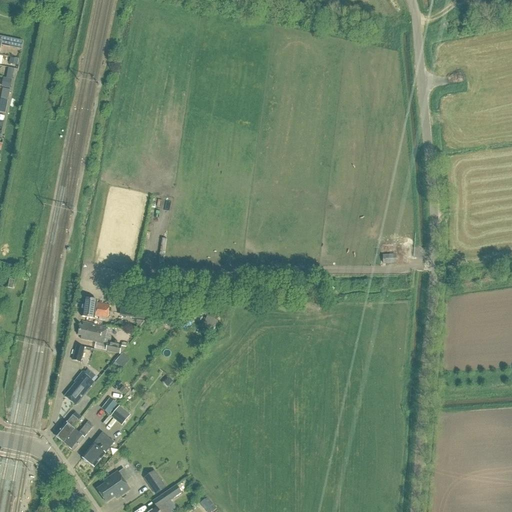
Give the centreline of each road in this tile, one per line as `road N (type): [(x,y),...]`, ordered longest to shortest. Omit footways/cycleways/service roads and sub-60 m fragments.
road 1 (unclassified): [(413,511),(434,224),(421,84)]
road 2 (residential): [(40,450),(80,295)]
